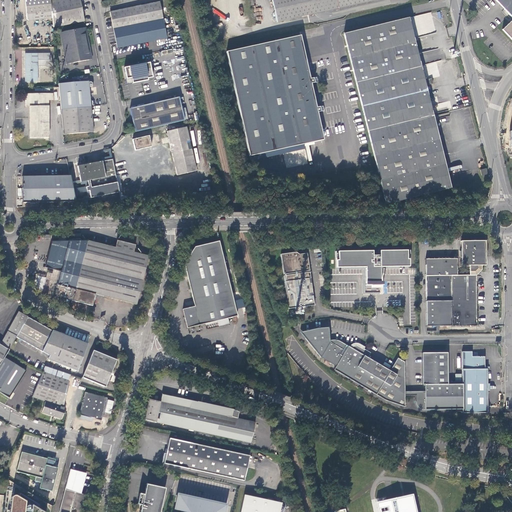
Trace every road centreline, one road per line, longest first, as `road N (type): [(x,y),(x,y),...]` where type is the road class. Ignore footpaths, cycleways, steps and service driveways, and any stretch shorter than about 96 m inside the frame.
road 1 (unclassified): [(143,354),(452,474),(511,483)]
road 2 (tertiary): [(491,219),(172,222)]
road 3 (unclassified): [(9,163),(113,136),(117,118),(93,0)]
road 4 (tertiary): [(172,222),(20,222)]
road 5 (unclassified): [(6,0),(8,140)]
road 6 (unclassified): [(143,354),(172,222)]
road 7 (residential): [(509,339),(389,339),(382,329)]
road 8 (residential): [(0,410),(118,446)]
